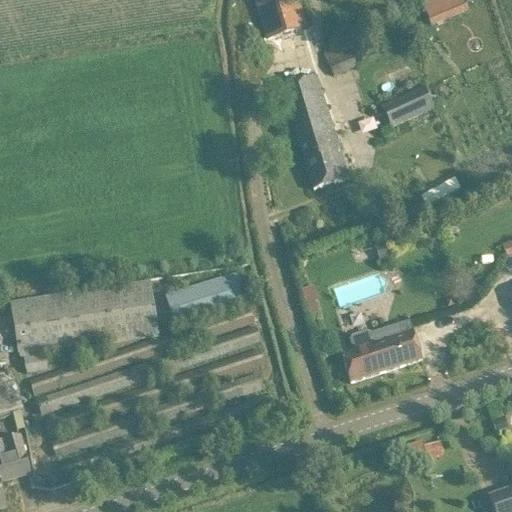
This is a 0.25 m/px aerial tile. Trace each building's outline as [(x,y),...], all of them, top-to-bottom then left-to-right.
[(255,0),(267,39),(305,27),(296,0),(255,0)] [(431,25),(466,11),(460,0),(436,0),(423,6),(431,25)] [(334,78),(357,68),(355,65),(370,58),(362,39),(324,56),(334,78)] [(314,192),(333,186),(349,181),(316,77),(281,87),(314,192)] [(392,130),(434,111),(424,88),(382,107),(392,130)] [(511,241),(502,246),(507,257),(511,254),(511,241)] [(383,243),(373,246),(378,261),(388,257),(383,243)] [(239,276),(165,297),(175,330),(249,308),(239,276)] [(10,303),(19,359),(159,338),(158,333),(153,304),(149,282),(10,303)] [(315,304),(306,307),(309,317),(318,314),(315,304)] [(249,310),(162,338),(29,382),(34,397),(254,324),(249,310)] [(42,416),(261,344),(256,328),(37,401),(42,416)] [(413,333),(374,345),(371,335),(366,333),(356,337),(351,338),(349,341),(353,352),(342,356),(350,385),(422,361),(416,342),(413,333)] [(263,350),(43,423),(48,438),(268,365),(263,350)] [(26,374),(47,372),(45,358),(24,360),(26,374)] [(10,370),(0,373),(0,420),(25,411),(10,370)] [(57,460),(263,391),(257,373),(51,442),(57,460)] [(269,396),(58,465),(63,480),(274,412),(269,396)] [(504,417),(491,422),(496,435),(509,430),(504,417)] [(0,442),(0,508),(4,507),(0,490),(0,482),(30,474),(19,438),(0,442)] [(440,443),(423,447),(427,462),(444,458),(440,443)] [(511,511),(511,488),(489,497),(493,511),(511,511)]
